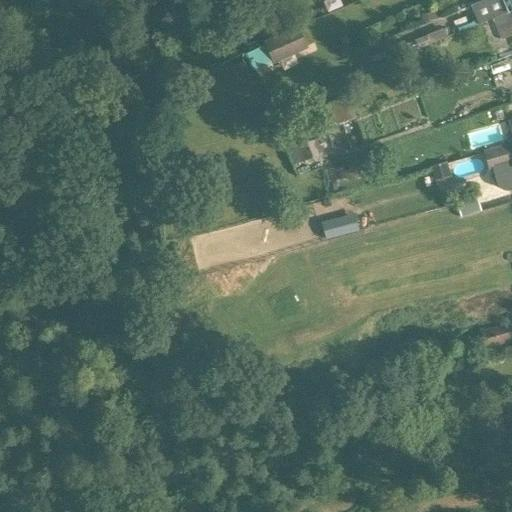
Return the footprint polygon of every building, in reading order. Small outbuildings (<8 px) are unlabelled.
[(477,26),(493,20),(506,15),(511,12),(511,0),(487,0),(470,7),(477,26)] [(439,11),(420,15),(422,24),(441,19),(439,11)] [(511,12),(506,15),(493,20),(502,41),(511,36),(511,12)] [(426,36),(429,45),(446,38),(443,29),(426,36)] [(271,63),(271,64),(304,49),(296,30),(263,45),(271,63)] [(402,56),(429,45),(426,36),(398,47),(402,56)] [(271,63),(263,45),(243,54),(251,72),(271,63)] [(465,80),(454,84),(456,90),(467,86),(465,80)] [(357,117),(348,95),(315,109),(318,116),(293,125),(286,104),(273,109),(286,146),(324,130),(324,131),(357,117)] [(286,151),(292,166),(322,155),(316,140),(286,151)] [(508,192),(510,192),(511,191),(511,145),(484,153),(489,170),(492,169),(496,185),(498,187),(499,189),(500,190),(501,191),(503,192),(505,192),(506,192),(508,192)] [(446,163),(430,167),(434,183),(450,179),(446,163)] [(477,199),(456,205),(460,219),(481,213),(477,199)] [(356,205),(322,214),(327,231),(361,222),(356,205)] [(511,322),(479,333),(484,351),(511,342),(511,322)] [(511,428),(511,387),(511,385),(496,390),(510,430),(511,428)]
